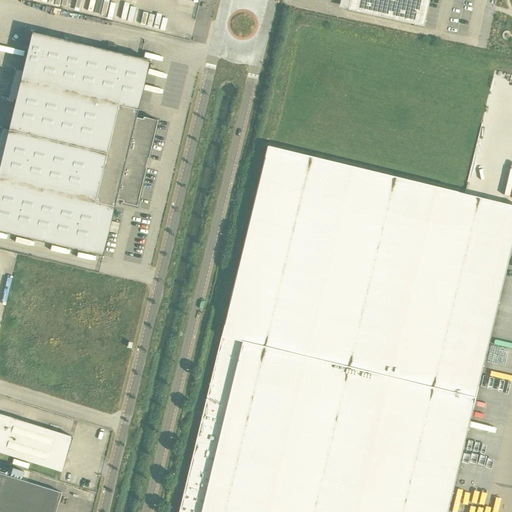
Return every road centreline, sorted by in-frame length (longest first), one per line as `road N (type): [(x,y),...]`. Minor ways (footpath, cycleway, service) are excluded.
road 1 (unclassified): [(216,42),(102,511)]
road 2 (unclassified): [(146,511),(258,51)]
road 3 (unknown): [(480,0),(471,32),(453,37),(323,0)]
